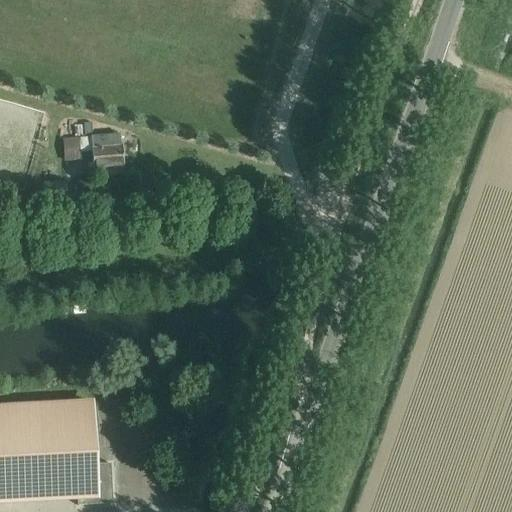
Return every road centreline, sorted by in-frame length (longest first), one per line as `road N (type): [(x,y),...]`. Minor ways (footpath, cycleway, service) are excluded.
road 1 (unclassified): [(274,511),(454,0)]
road 2 (track): [(322,0),(277,130),(303,211)]
